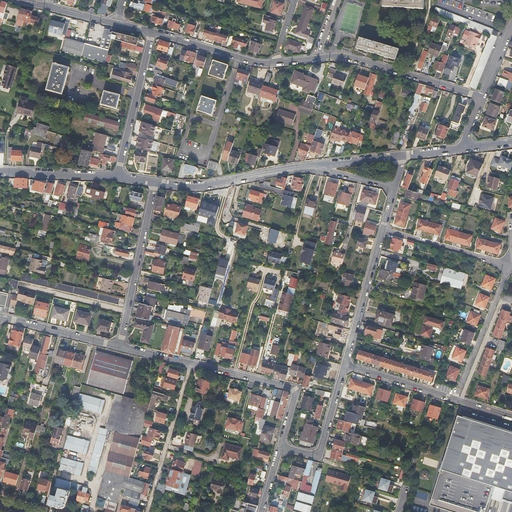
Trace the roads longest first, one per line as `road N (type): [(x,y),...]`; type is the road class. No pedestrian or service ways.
road 1 (residential): [(120,347),(295,388),(280,445)]
road 2 (residential): [(511,417),(345,364)]
road 3 (residential): [(317,59),(343,56),(480,97)]
road 4 (residential): [(120,347),(154,182)]
road 5 (residential): [(117,176),(151,31)]
road 6 (residential): [(300,166),(203,185),(154,182)]
road 7 (residential): [(345,364),(382,228)]
road 8 (residential): [(280,445),(319,455),(345,364)]
road 9 (residential): [(509,265),(382,228)]
road 10 (residential): [(151,31),(273,63)]
road 11 (residential): [(0,316),(120,347)]
